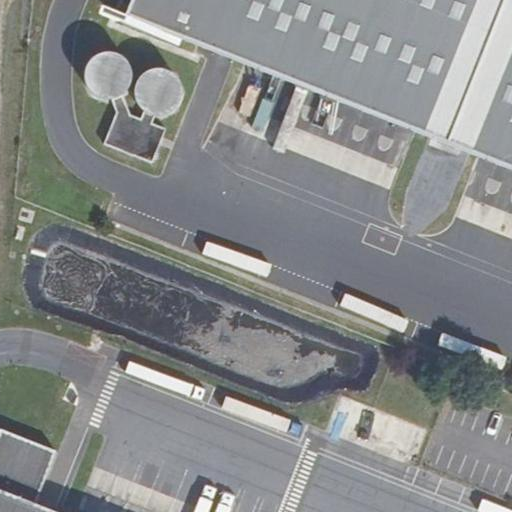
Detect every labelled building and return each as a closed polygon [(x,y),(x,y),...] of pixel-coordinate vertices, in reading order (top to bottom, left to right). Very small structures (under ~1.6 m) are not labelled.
[(511,0),(75,0),(73,7),(180,50),(184,41),(303,88),(327,97),(353,107),(379,118),(405,128),(486,160),(511,170),(511,0)] [(80,88),(111,85),(109,56),(77,59),(80,88)] [(152,65),(120,88),(142,120),(175,97),(152,65)] [(106,142),(147,161),(161,131),(119,112),(106,142)] [(414,459),(425,431),(341,398),(330,425),(414,459)] [(0,511),(51,511),(34,505),(55,452),(0,430),(0,511)]
